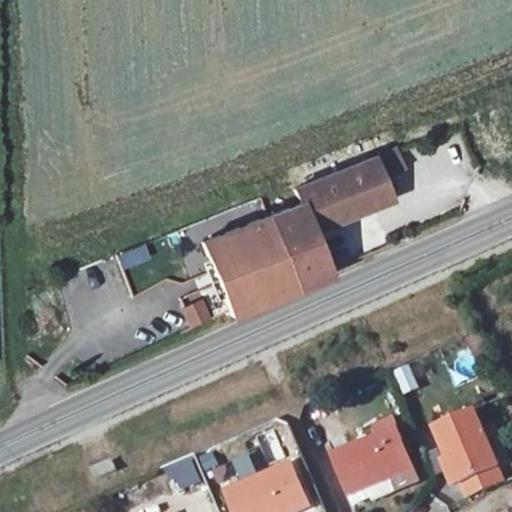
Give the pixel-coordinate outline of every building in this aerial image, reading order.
[(231,316),(297,290),(332,275),(330,271),(314,231),(392,199),(382,176),(402,167),(395,149),(374,157),(294,189),(299,203),(268,215),(201,242),(231,316)] [(122,269),(152,261),(147,246),(118,254),(122,269)] [(191,329),(211,320),(202,299),(181,309),(191,329)] [(397,373),(406,397),(421,391),(412,367),(397,373)] [(444,447),(454,470),(461,485),(500,468),(487,438),(495,434),(492,425),(483,430),(475,413),(437,430),(444,447)] [(367,484),(413,465),(398,431),(334,457),(351,497),(369,490),(367,484)] [(449,472),(454,470),(444,447),(439,450),(449,472)] [(93,470),(97,480),(118,471),(113,461),(93,470)] [(230,499),(235,511),(297,511),(310,507),(292,465),(227,492),(230,499)] [(369,490),(351,497),(355,506),(371,499),(373,501),(419,482),(413,465),(367,484),(369,490)] [(226,511),(235,511),(230,499),(222,502),(226,511)]
